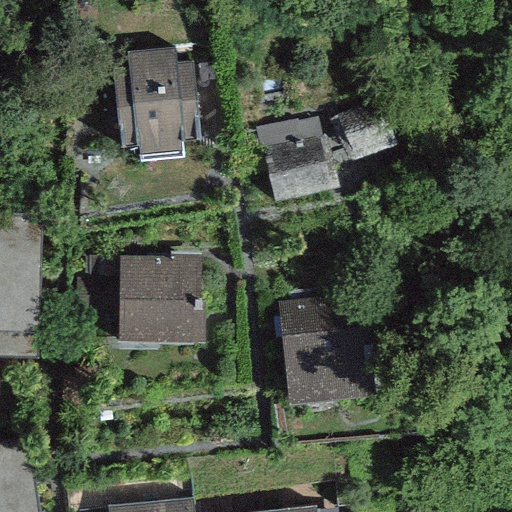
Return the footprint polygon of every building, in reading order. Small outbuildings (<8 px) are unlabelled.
[(171,42),(126,45),(126,56),(113,57),(120,141),(137,140),(138,153),(181,150),(180,138),(198,137),(192,54),(172,56),(171,42)] [(377,95),(335,112),(352,152),(393,134),(377,95)] [(330,184),(316,117),(257,129),(271,196),(330,184)] [(41,210),(0,208),(0,347),(36,348),(41,210)] [(118,277),(118,252),(84,252),(84,277),(118,277)] [(202,252),(118,252),(118,277),(118,311),(117,334),(201,335),(202,252)] [(118,311),(118,277),(84,277),(75,277),(75,311),(118,311)] [(363,289),(277,299),(288,396),(375,386),(363,289)] [(37,511),(27,433),(0,437),(0,511),(37,511)] [(194,511),(192,492),(107,501),(107,511),(194,511)] [(315,511),(314,497),(228,506),(228,511),(315,511)]
